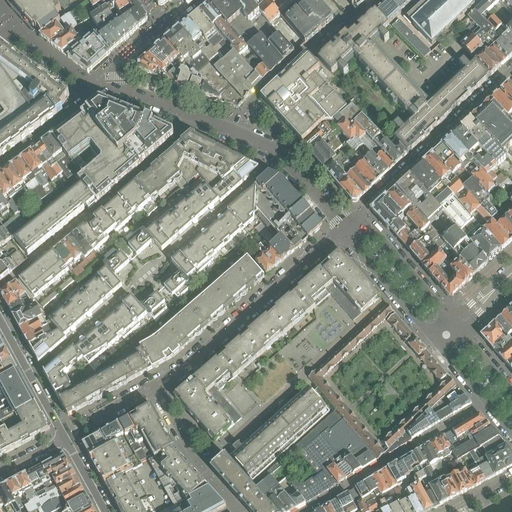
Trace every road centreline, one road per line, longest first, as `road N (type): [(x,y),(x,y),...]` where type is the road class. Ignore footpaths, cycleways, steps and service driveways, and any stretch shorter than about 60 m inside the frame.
road 1 (residential): [(345,225),(283,156),(110,84)]
road 2 (residential): [(155,388),(345,225)]
road 3 (residential): [(511,67),(345,225)]
road 4 (residential): [(454,326),(377,238),(345,225)]
road 5 (residential): [(345,225),(433,339)]
road 6 (residential): [(0,169),(110,84)]
road 7 (residential): [(0,316),(64,437)]
road 8 (residential): [(100,83),(195,0)]
road 9 (residential): [(100,83),(60,71),(0,16)]
road 10 (residential): [(433,339),(511,432)]
